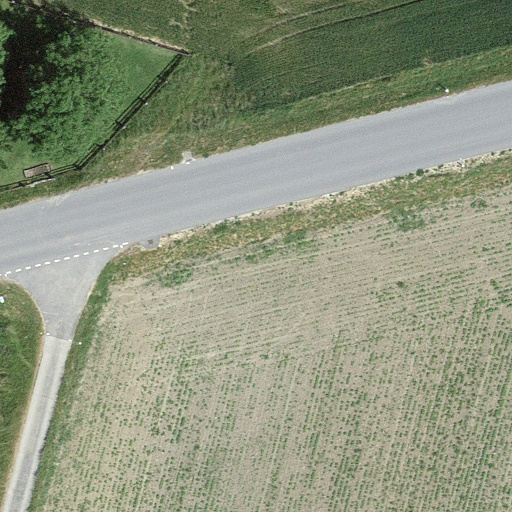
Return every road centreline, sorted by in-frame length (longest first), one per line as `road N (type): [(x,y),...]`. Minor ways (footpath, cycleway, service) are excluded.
road 1 (tertiary): [(511,119),(0,248)]
road 2 (unknown): [(6,511),(48,347),(52,280),(43,237)]
